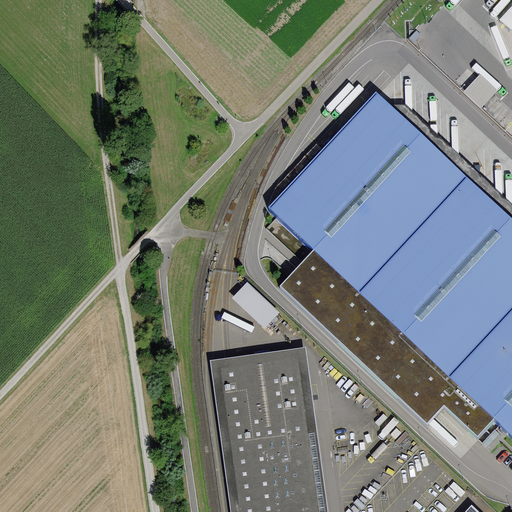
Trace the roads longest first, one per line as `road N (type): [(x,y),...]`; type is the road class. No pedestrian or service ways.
road 1 (track): [(119,266),(98,82),(98,0)]
road 2 (track): [(156,511),(119,266)]
road 3 (track): [(0,391),(119,266)]
